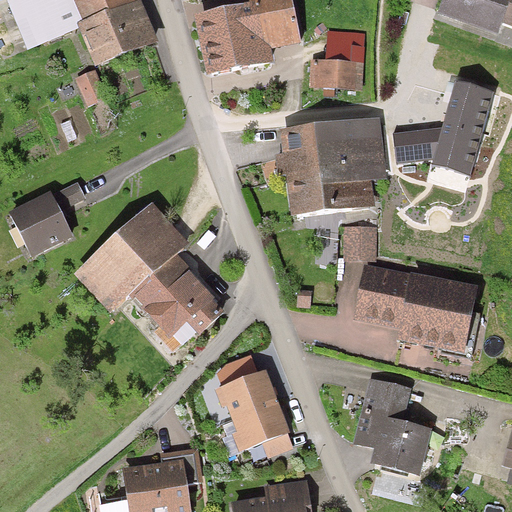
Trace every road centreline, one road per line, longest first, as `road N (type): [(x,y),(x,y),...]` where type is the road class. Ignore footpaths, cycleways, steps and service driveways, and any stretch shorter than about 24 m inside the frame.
road 1 (residential): [(171,0),(263,293)]
road 2 (residential): [(263,293),(221,350),(83,474)]
road 3 (residential): [(263,293),(359,511)]
